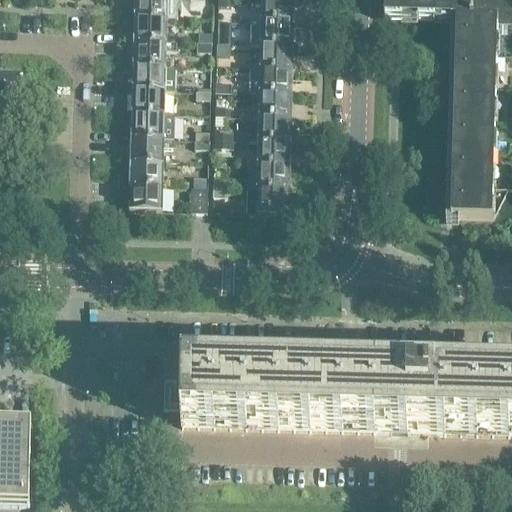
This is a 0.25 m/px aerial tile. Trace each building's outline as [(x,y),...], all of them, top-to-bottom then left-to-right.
[(179,0),(135,0),(135,23),(168,24),(178,24),(179,0)] [(496,109),(496,93),(499,93),(499,76),(497,76),(497,60),(500,60),(500,43),(498,43),(498,28),(485,27),(486,2),(486,1),(472,0),(471,0),(384,0),(384,23),(394,24),(401,24),(401,26),(418,26),(418,23),(456,24),(451,225),(492,226),(492,225),(495,225),(495,208),(493,208),(493,192),(496,192),(496,175),(494,175),(494,159),(497,159),(497,142),(495,142),(495,126),(498,126),(498,109),(496,109)] [(233,10),(233,1),(219,1),(219,10),(233,10)] [(294,27),(294,3),(262,2),(262,26),(294,27)] [(498,28),(498,3),(486,2),(485,27),(498,28)] [(510,29),(511,3),(498,3),(498,28),(503,28),(510,29)] [(167,48),(168,24),(135,23),(134,47),(167,48)] [(293,51),(294,27),(262,26),(252,26),(251,50),(261,50),(293,51)] [(198,40),(198,48),(212,49),(212,41),(198,40)] [(232,41),(218,41),(218,49),(232,49),(232,41)] [(177,48),(167,48),(134,47),(134,71),(167,72),(167,57),(177,57),(177,48)] [(212,57),(212,49),(198,48),(197,57),(212,57)] [(232,58),(232,49),(218,49),(218,57),(232,58)] [(293,75),(293,51),(261,50),(260,74),(293,75)] [(176,72),(167,72),(134,71),(133,95),(166,96),(176,96),(176,72)] [(292,99),(293,75),(260,74),(251,74),(250,98),(260,98),(292,99)] [(197,88),(196,97),(211,97),(211,88),(197,88)] [(231,89),(216,89),(216,98),(231,98),(231,89)] [(165,120),(166,96),(133,95),(132,119),(165,120)] [(210,106),(211,97),(196,97),(196,105),(210,106)] [(291,123),(292,99),(260,98),(259,122),(291,123)] [(230,113),(216,112),(216,120),(230,121),(230,113)] [(165,120),(132,119),(132,143),(174,143),(175,120),(165,120)] [(291,146),(291,123),(259,122),(259,136),(249,136),(249,145),(259,145),(291,146)] [(174,144),(174,143),(132,143),(131,167),(164,168),(164,153),(173,153),(174,144)] [(209,154),(209,144),(195,144),(195,154),(209,154)] [(229,154),(230,145),(215,144),(215,154),(229,154)] [(290,171),(291,146),(259,145),(258,170),(290,171)] [(163,192),(164,168),(131,167),(130,191),(163,192)] [(289,195),(290,171),(258,170),(248,170),(248,194),(289,195)] [(208,194),(208,186),(185,185),(185,193),(192,194),(208,194)] [(228,185),(214,185),(213,193),(228,194),(228,185)] [(162,216),(163,192),(130,191),(130,215),(129,215),(129,216),(162,217),(162,216)] [(228,202),(228,194),(213,193),(213,202),(228,202)] [(192,194),(191,218),(196,218),(196,217),(206,217),(206,218),(207,218),(208,194),(192,194)] [(289,220),(289,195),(248,194),(247,219),(289,220)] [(511,393),(430,391),(431,376),(429,375),(429,383),(393,382),(393,374),(392,374),(392,390),(183,385),(183,409),(175,409),(176,385),(164,384),(164,416),(182,416),(182,432),(391,437),(407,437),(427,438),(511,440),(511,393)] [(32,428),(0,426),(0,510),(29,511),(32,428)] [(126,473),(126,474),(125,497),(140,498),(141,474),(126,473)]
